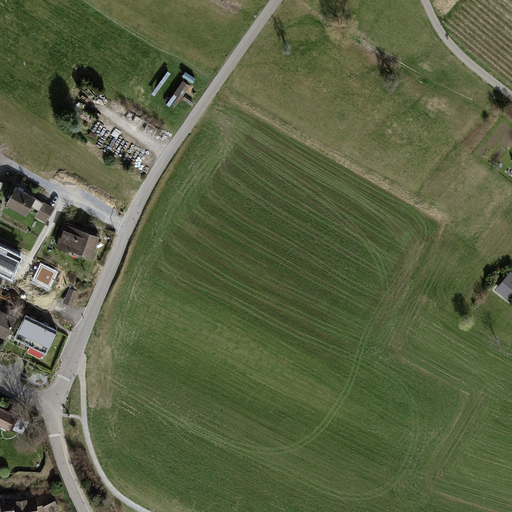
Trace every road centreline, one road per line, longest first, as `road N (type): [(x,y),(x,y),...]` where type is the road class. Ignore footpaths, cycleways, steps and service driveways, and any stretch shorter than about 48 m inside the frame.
road 1 (residential): [(126,230),(279,0)]
road 2 (residential): [(50,407),(126,230)]
road 3 (track): [(145,511),(111,489),(97,468),(83,372),(70,360)]
road 4 (residential): [(0,159),(126,230)]
road 5 (unclassified): [(511,96),(450,43),(425,0)]
